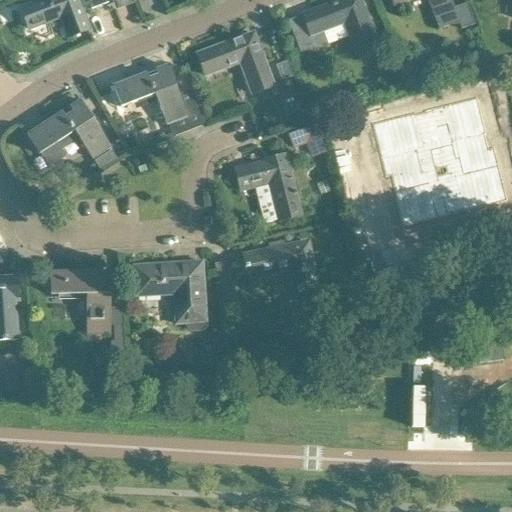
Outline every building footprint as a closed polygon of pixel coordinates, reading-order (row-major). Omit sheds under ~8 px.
[(47,0),(20,11),(27,31),(59,19),(67,39),(88,31),(80,11),(90,7),(91,10),(108,3),(106,0),(47,0)] [(358,0),(345,0),(303,16),(310,36),(322,32),(321,27),(343,19),(356,55),(376,48),(358,0)] [(450,0),(391,0),(394,6),(410,0),(427,0),(438,30),(458,24),(460,29),(473,25),(466,4),(453,8),(450,0)] [(232,43),(197,56),(204,76),(240,63),(252,95),(273,87),(253,35),(241,39),(240,38),(231,42),(232,43)] [(459,59),(448,63),(452,72),(462,69),(459,59)] [(287,62),(276,66),(281,82),(293,77),(287,62)] [(112,88),(120,108),(154,95),(165,125),(169,124),(174,136),(204,125),(191,90),(177,96),(166,68),(112,88)] [(416,113),(371,124),(385,178),(391,177),(394,191),(392,191),(402,228),(454,215),(453,214),(462,212),(462,213),(507,202),(494,148),(489,149),(485,135),(486,135),(477,98),(425,111),(425,112),(416,115),(416,113)] [(109,148),(88,115),(80,103),(27,136),(39,155),(73,133),(90,160),(109,148)] [(310,159),(325,153),(316,126),(288,135),(293,150),(306,146),(310,159)] [(263,163),(234,171),(240,192),(255,188),(263,223),(278,220),(279,221),(300,216),(284,156),(263,161),(263,163)] [(290,270),(297,300),(288,302),(291,316),(300,315),(300,316),(322,312),(307,243),(242,257),(247,279),(290,270)] [(226,261),(214,264),(222,305),(234,303),(226,261)] [(201,265),(143,268),(145,298),(174,296),(176,323),(174,323),(174,326),(186,325),(186,328),(191,333),(202,332),(207,326),(208,324),(204,324),(201,265)] [(107,274),(50,275),(50,297),(86,297),(87,336),(108,336),(108,327),(108,309),(107,274)] [(16,278),(0,278),(0,343),(16,342),(14,300),(17,300),(16,278)] [(122,309),(108,309),(108,327),(114,327),(115,343),(124,342),(122,309)] [(224,331),(211,332),(212,344),(213,351),(226,349),(225,343),(224,331)] [(115,375),(114,392),(124,392),(124,375),(115,375)]
